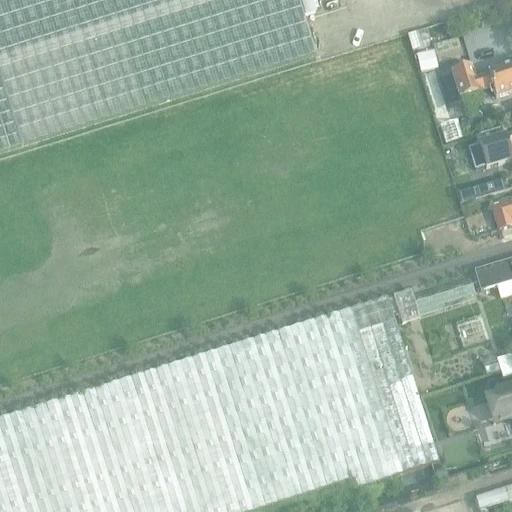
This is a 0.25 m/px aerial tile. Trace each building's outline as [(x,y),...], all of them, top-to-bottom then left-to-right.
[(315,56),(297,0),(0,0),(0,154),(29,145),(315,56)] [(311,0),(299,0),(305,18),(316,14),(311,0)] [(415,58),(420,75),(438,69),(433,53),(415,58)] [(470,67),(451,73),(459,99),(478,94),(478,92),(491,88),(495,99),(511,93),(511,66),(487,74),(488,75),(474,80),(470,67)] [(457,122),(440,127),(445,144),(462,139),(457,122)] [(469,149),(468,150),(474,173),(477,172),(485,169),(511,162),(511,161),(511,136),(504,139),(502,131),(476,138),(479,147),(469,149)] [(501,182),(473,190),(475,200),(504,191),(501,182)] [(511,203),(491,210),(498,232),(511,228),(509,219),(511,218),(511,203)] [(479,294),(511,283),(511,261),(473,273),(479,294)] [(468,276),(411,293),(418,317),(476,300),(468,276)] [(440,465),(432,441),(387,299),(159,371),(0,420),(0,511),(259,511),(350,482),(353,492),(440,465)] [(511,389),(502,392),(485,397),(493,425),(510,420),(511,419),(511,389)] [(444,470),(434,474),(437,483),(447,479),(444,470)] [(482,509),(511,499),(511,488),(479,499),(482,509)]
